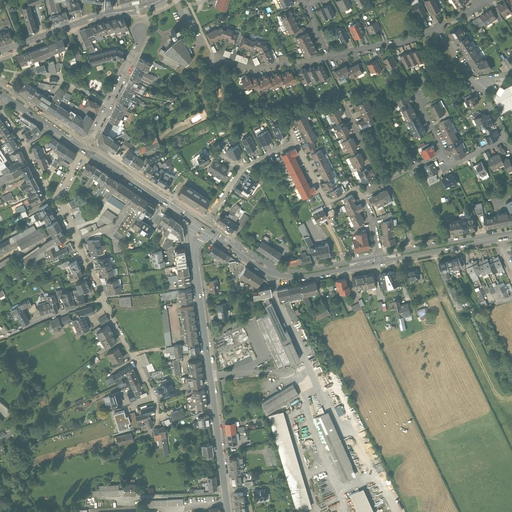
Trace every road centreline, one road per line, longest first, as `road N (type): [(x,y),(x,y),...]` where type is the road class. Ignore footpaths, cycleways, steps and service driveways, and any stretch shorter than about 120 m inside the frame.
road 1 (secondary): [(204,225),(194,266),(227,511)]
road 2 (secondary): [(204,225),(284,273),(379,258)]
road 3 (secondary): [(0,51),(159,0)]
road 4 (secondary): [(84,145),(204,225)]
road 5 (secondary): [(379,258),(511,234)]
road 6 (residential): [(295,141),(242,168),(204,225)]
road 7 (residential): [(156,415),(103,299)]
